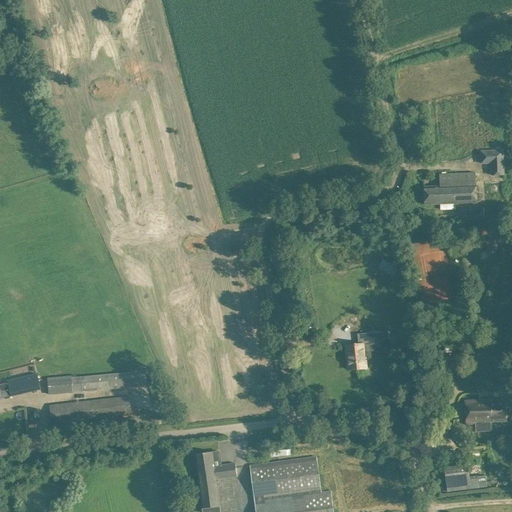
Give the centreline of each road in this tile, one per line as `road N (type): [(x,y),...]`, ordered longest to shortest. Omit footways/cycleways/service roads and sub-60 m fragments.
road 1 (unclassified): [(294,418),(256,227),(267,215),(377,191),(393,171),(359,0)]
road 2 (unclassified): [(294,418),(0,454)]
road 3 (residential): [(425,511),(407,460),(391,442),(294,418)]
road 4 (track): [(373,63),(511,21)]
